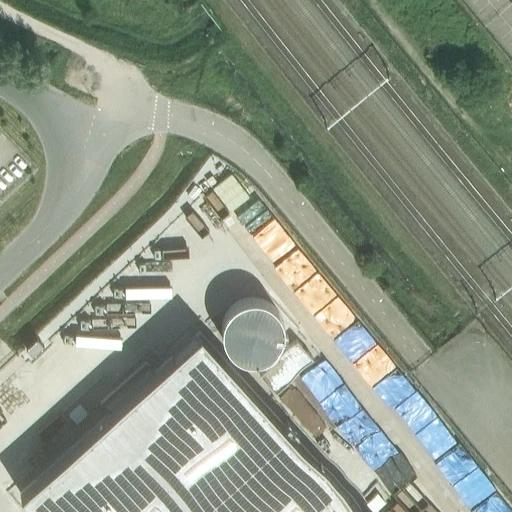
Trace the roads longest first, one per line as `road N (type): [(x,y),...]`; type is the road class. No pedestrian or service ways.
road 1 (unclassified): [(118,110),(228,139),(424,362)]
road 2 (track): [(455,310),(209,0)]
road 3 (unclassified): [(0,274),(79,191),(118,110)]
road 4 (track): [(0,3),(124,88)]
